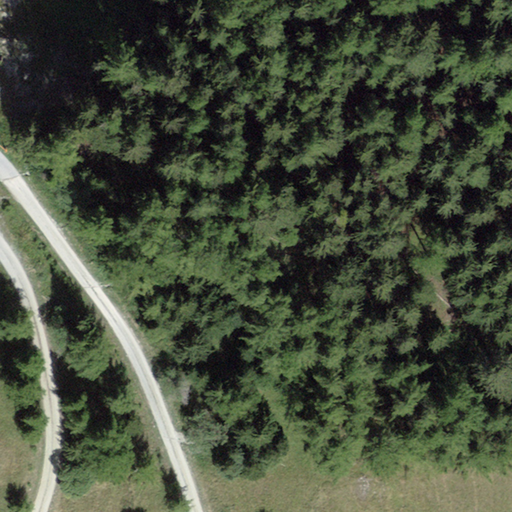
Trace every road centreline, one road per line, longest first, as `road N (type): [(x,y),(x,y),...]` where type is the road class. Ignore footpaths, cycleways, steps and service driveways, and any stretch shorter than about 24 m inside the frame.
road 1 (track): [(0,165),(125,338),(196,511)]
road 2 (track): [(39,511),(51,468),(47,362),(26,290),(0,248)]
